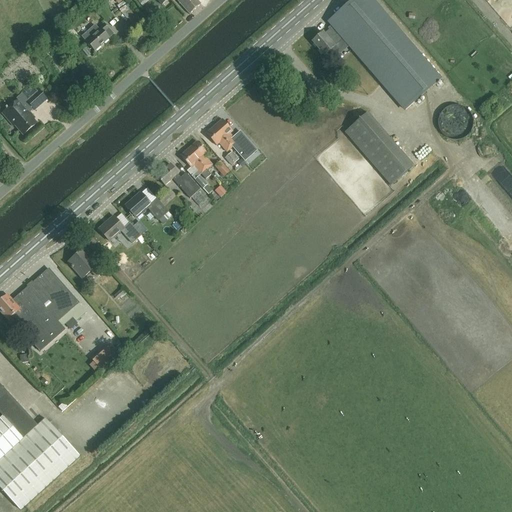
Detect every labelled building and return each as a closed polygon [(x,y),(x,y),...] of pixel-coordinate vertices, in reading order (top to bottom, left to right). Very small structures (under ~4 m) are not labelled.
[(201,4),(197,0),(176,0),(189,14),(201,4)] [(377,7),(371,0),(354,0),(329,22),(332,25),(328,29),(329,30),(324,34),(323,33),(312,42),(328,60),(335,54),(331,50),(335,46),(343,39),(405,110),(440,80),(377,7)] [(113,13),(119,7),(114,2),(108,7),(113,13)] [(99,14),(107,23),(114,16),(106,8),(99,14)] [(104,25),(98,30),(95,26),(82,37),(94,50),(108,38),(104,33),(108,29),(104,25)] [(0,78),(0,93),(1,94),(8,88),(0,79),(0,78)] [(34,110),(47,99),(39,90),(26,101),(34,110)] [(36,122),(33,118),(34,117),(18,98),(1,113),(12,125),(13,124),(22,135),(36,122)] [(345,133),(391,186),(414,166),(368,113),(345,133)] [(214,127),(232,147),(236,143),(228,134),(232,131),(222,120),(214,127)] [(232,147),(214,127),(206,134),(216,146),(218,144),(226,152),(232,147)] [(243,157),(255,147),(249,141),(238,150),(243,157)] [(189,149),(206,169),(212,164),(204,156),(207,153),(197,142),(189,149)] [(211,174),(206,169),(189,149),(180,156),(191,168),(193,165),(205,179),(211,174)] [(478,149),(468,155),(471,160),(481,154),(478,149)] [(238,160),(231,152),(224,158),(231,166),(238,160)] [(224,177),(230,172),(220,161),(214,166),(224,177)] [(190,198),(200,189),(185,173),(181,177),(178,174),(170,165),(157,177),(164,186),(172,179),(190,198)] [(459,170),(452,176),(460,186),(468,180),(459,170)] [(200,176),(195,180),(203,189),(208,185),(200,176)] [(224,186),(217,189),(220,198),(228,195),(224,186)] [(141,193),(126,206),(136,218),(148,208),(159,220),(169,212),(157,199),(151,204),(141,193)] [(132,243),(141,235),(133,227),(130,223),(124,228),(114,217),(99,230),(110,242),(122,232),(132,243)] [(139,222),(133,227),(141,235),(141,236),(147,231),(139,222)] [(95,276),(103,269),(92,255),(87,259),(81,252),(68,263),(82,279),(91,271),(95,276)] [(34,277),(43,268),(37,262),(28,270),(34,277)] [(48,269),(12,301),(20,309),(16,313),(20,318),(17,321),(42,350),(65,330),(57,322),(78,304),(48,269)] [(8,320),(9,318),(16,313),(20,309),(12,301),(8,296),(1,301),(0,300),(0,309),(1,311),(1,312),(8,320)] [(70,329),(77,324),(72,319),(66,324),(70,329)] [(112,363),(109,360),(116,354),(108,344),(92,358),(94,361),(90,364),(95,371),(100,367),(103,371),(112,363)] [(30,362),(29,354),(21,356),(22,363),(30,362)] [(130,383),(123,375),(119,378),(113,371),(104,380),(111,388),(113,386),(120,393),(130,383)] [(0,384),(0,413),(3,417),(0,419),(0,488),(20,511),(79,457),(45,419),(38,426),(0,384)] [(73,417),(82,410),(78,405),(70,412),(73,417)]
